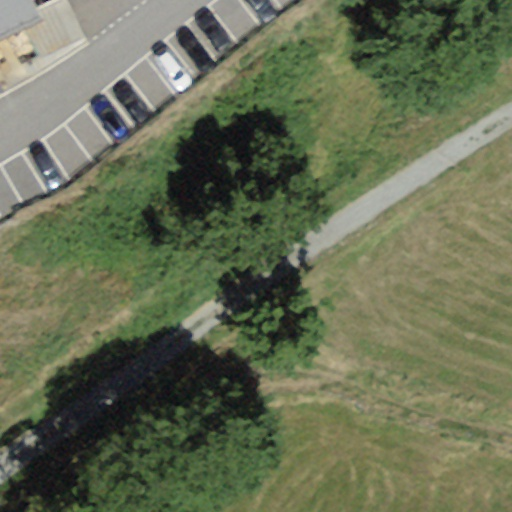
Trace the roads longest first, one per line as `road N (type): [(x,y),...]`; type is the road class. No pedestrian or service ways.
road 1 (track): [(0,460),(346,223),(511,122)]
road 2 (unclassified): [(0,110),(169,0)]
